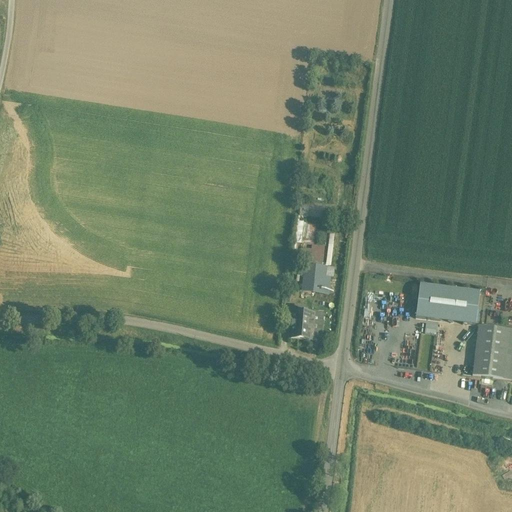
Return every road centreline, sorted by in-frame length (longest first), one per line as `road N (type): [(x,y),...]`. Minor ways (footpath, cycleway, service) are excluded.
road 1 (unclassified): [(390,0),(342,369)]
road 2 (residential): [(0,317),(140,319),(342,369)]
road 3 (residential): [(342,369),(511,415)]
road 4 (unclassified): [(342,369),(324,511)]
